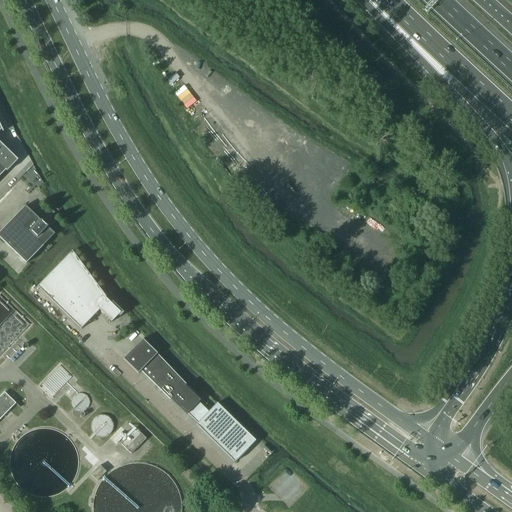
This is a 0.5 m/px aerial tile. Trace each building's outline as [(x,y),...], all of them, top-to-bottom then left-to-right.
[(0,176),(6,170),(7,171),(18,160),(0,142),(0,130),(1,130),(3,132),(0,124),(0,176)] [(0,231),(0,238),(4,242),(26,264),(55,234),(47,227),(48,227),(47,226),(46,226),(42,222),(42,221),(41,220),(41,221),(25,206),(0,231)] [(72,250),(37,286),(81,328),(99,310),(111,322),(120,313),(108,300),(72,250)] [(142,339),(123,358),(138,373),(140,370),(186,414),(200,400),(197,397),(195,396),(194,395),(193,393),(192,392),(190,390),(188,389),(187,387),(186,386),(185,384),(182,382),(181,381),(180,380),(179,378),(178,377),(175,375),(174,374),(173,372),(172,370),(171,369),(168,367),(167,366),(166,365),(165,363),(164,362),(161,360),(159,358),(158,357),(157,355),(156,354),(157,353),(142,339)] [(4,392),(0,396),(0,418),(15,403),(4,392)] [(73,408),(74,409),(75,410),(77,411),(78,411),(80,412),(82,411),(83,411),(85,410),(86,409),(87,408),(89,406),(89,404),(89,403),(89,401),(89,399),(88,398),(86,395),(85,394),(83,394),(82,393),(80,393),(79,393),(77,394),(76,394),(74,395),(73,396),(72,398),(72,399),(71,400),(71,401),(71,404),(71,405),(72,407),(73,408)] [(113,428),(113,427),(113,425),(113,423),(112,421),(111,419),(109,418),(108,417),(106,416),(104,415),(102,415),(100,415),(98,416),(97,417),(95,418),(94,419),(92,421),(92,422),(91,424),(91,426),(91,428),(91,430),(92,432),(93,433),(94,435),(96,436),(97,437),(99,437),(101,438),(103,438),(105,437),(106,437),(108,436),(110,435),(111,434),(112,432),(113,430),(113,428)] [(135,429),(121,444),(131,454),(145,438),(135,429)] [(99,465),(90,475),(97,481),(106,472),(99,465)]
